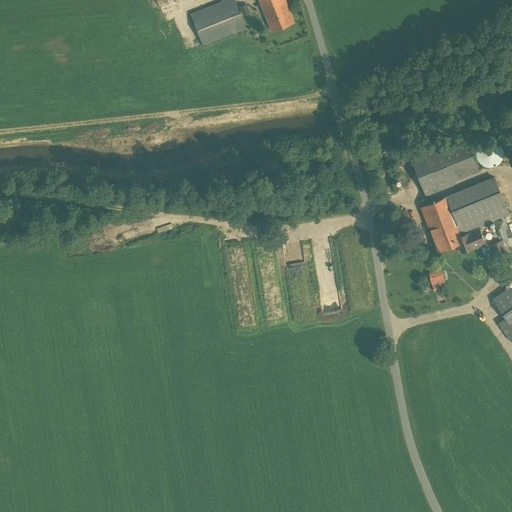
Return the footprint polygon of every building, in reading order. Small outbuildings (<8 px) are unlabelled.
[(221,1),(190,13),(203,45),(246,28),(235,0),(220,0),(221,0),(221,1)] [(258,0),(271,31),(294,22),(285,0),(258,0)] [(244,14),(251,12),(249,3),(242,5),(244,14)] [(409,153),(424,196),(453,185),(455,181),(481,171),(465,131),(409,153)] [(494,166),(495,166),(496,165),(498,164),(498,163),(499,163),(500,162),(501,161),(501,160),(502,159),(502,157),(503,156),(503,154),(503,152),(503,150),(502,149),(501,147),(501,146),(500,145),(498,143),(497,142),(496,141),(494,140),(492,140),(490,140),(489,140),(487,140),(486,140),(485,140),(483,141),(481,142),(480,143),(479,144),(478,145),(477,147),(476,149),(476,150),(476,151),(476,152),(476,153),(476,154),(476,155),(476,156),(476,157),(476,158),(477,158),(478,160),(478,161),(479,162),(480,163),(481,164),(482,165),(483,165),(484,166),(486,166),(487,167),(489,167),(491,167),(493,166),(494,166)] [(461,235),(460,233),(509,214),(510,214),(494,175),(445,195),(446,197),(420,207),(426,222),(438,251),(457,244),(460,253),(474,247),(474,246),(485,242),(479,228),(468,232),(461,235)] [(387,217),(391,230),(403,226),(402,223),(409,221),(406,211),(387,217)] [(499,257),(507,253),(502,240),(491,245),(497,258),(499,257)] [(446,268),(432,270),(435,289),(449,287),(446,268)] [(511,341),(511,339),(511,284),(492,298),(506,318),(498,323),(511,341)]
